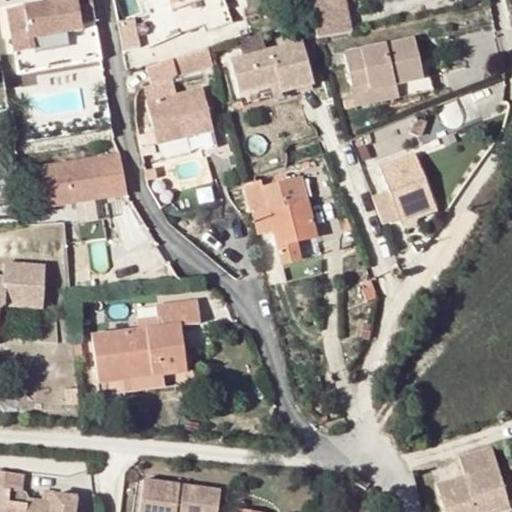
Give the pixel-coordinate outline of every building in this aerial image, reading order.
[(53,0),(6,9),(14,53),(34,49),(32,38),(81,28),(79,22),(94,18),(90,0),(53,0)] [(171,10),(193,1),(192,0),(166,0),(169,6),(170,10),(171,10)] [(171,10),(181,29),(201,22),(205,31),(215,27),(205,0),(196,0),(193,1),(171,10)] [(343,0),(307,0),(312,21),(316,39),(350,32),(343,0)] [(169,6),(159,11),(170,35),(181,29),(171,10),(170,10),(169,6)] [(146,46),(170,35),(159,11),(146,18),(149,25),(138,30),(146,46)] [(135,23),(138,30),(149,25),(146,18),(135,23)] [(229,45),(226,46),(234,79),(273,67),(274,66),(277,76),(309,66),(297,25),(229,45)] [(97,36),(83,39),(87,61),(101,58),(97,36)] [(355,104),(426,89),(423,75),(417,38),(345,54),(355,104)] [(35,54),(38,70),(87,61),(83,39),(38,48),(35,54)] [(209,51),(174,61),(179,78),(213,68),(209,51)] [(273,67),(234,79),(238,93),(277,81),(273,67)] [(431,73),(423,75),(426,89),(434,87),(431,73)] [(163,92),(165,101),(182,97),(179,88),(163,92)] [(204,90),(182,97),(165,101),(154,105),(160,134),(163,147),(214,133),(204,90)] [(218,144),(214,133),(163,147),(165,153),(167,159),(218,144)] [(163,147),(160,134),(145,137),(150,157),(165,153),(163,147)] [(432,151),(382,168),(391,192),(374,198),(379,213),(384,226),(414,215),(450,202),(432,151)] [(125,193),(118,152),(31,167),(38,208),(125,193)] [(276,184),(263,187),(268,208),(282,265),(300,260),(297,242),(317,237),(302,178),(289,180),(287,174),(274,177),(276,184)] [(268,208),(263,187),(276,184),(274,177),(269,178),(262,181),(243,188),(249,213),(268,208)] [(450,202),(414,215),(416,221),(452,208),(450,202)] [(0,296),(2,297),(3,302),(42,304),(45,262),(3,259),(1,271),(0,271),(0,296)] [(97,381),(114,380),(165,374),(186,371),(181,324),(197,322),(195,301),(154,305),(155,316),(157,327),(136,329),(91,334),(97,381)] [(136,318),(136,329),(157,327),(155,316),(136,318)] [(165,374),(114,380),(115,392),(166,386),(165,374)] [(467,478),(438,486),(445,511),(498,511),(511,509),(494,450),(461,458),(467,478)] [(0,488),(3,489),(0,511),(68,511),(70,498),(48,495),(47,501),(24,499),(16,491),(17,473),(0,471),(0,488)] [(141,479),(136,511),(215,511),(218,489),(141,479)] [(236,509),(235,511),(252,511),(244,511),(245,503),(239,502),(238,509),(236,509)]
